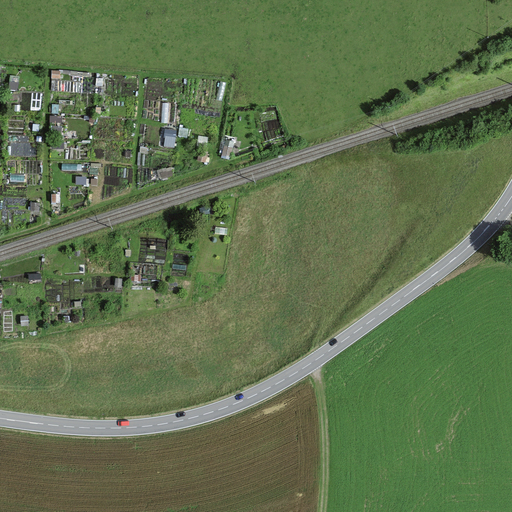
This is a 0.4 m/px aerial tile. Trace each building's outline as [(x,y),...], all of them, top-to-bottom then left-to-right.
[(59,109),(89,110),(89,98),(60,97),(59,109)] [(164,102),(163,122),(176,122),(177,102),(164,102)] [(53,148),(65,147),(64,124),(52,125),(53,148)] [(188,136),(189,127),(180,126),(179,135),(188,136)] [(175,146),(178,129),(166,127),(164,144),(175,146)] [(26,154),(26,143),(11,144),(11,154),(26,154)] [(162,177),(175,175),(173,166),(161,169),(162,177)] [(78,182),(88,184),(90,177),(79,176),(78,182)] [(129,279),(162,281),(163,262),(130,261),(129,279)]
